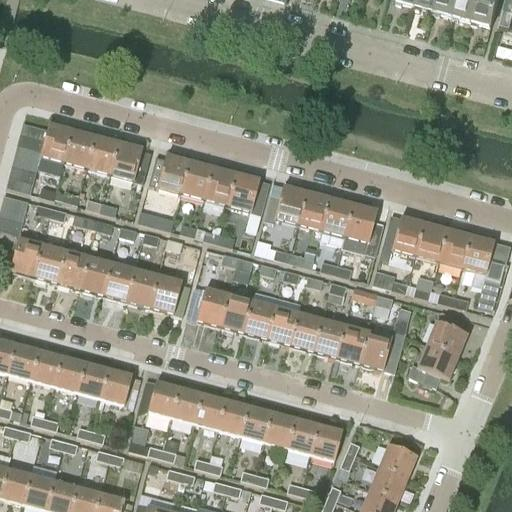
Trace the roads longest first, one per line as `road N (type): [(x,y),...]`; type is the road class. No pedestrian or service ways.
road 1 (residential): [(511,215),(26,90)]
road 2 (residential): [(465,436),(0,310)]
road 3 (residential): [(511,94),(165,1)]
road 4 (residential): [(465,436),(511,323)]
